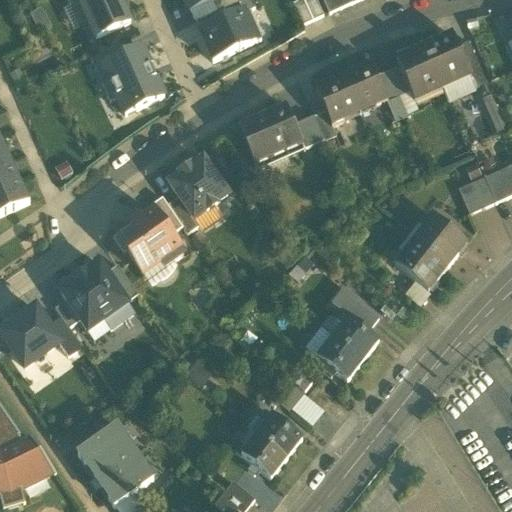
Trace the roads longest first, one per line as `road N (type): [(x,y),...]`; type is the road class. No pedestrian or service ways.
road 1 (secondary): [(315,511),(511,277)]
road 2 (residential): [(471,0),(344,33),(205,115)]
road 3 (residential): [(75,246),(0,77)]
road 4 (residential): [(205,115),(153,0)]
